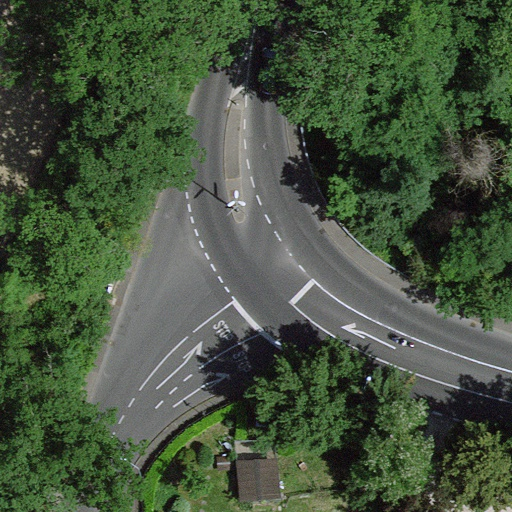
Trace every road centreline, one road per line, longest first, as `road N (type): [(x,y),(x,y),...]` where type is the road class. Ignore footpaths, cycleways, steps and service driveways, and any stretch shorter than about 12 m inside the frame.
road 1 (tertiary): [(86,511),(113,439),(153,375),(276,268)]
road 2 (secondary): [(261,0),(237,137),(244,212),(276,268)]
road 3 (secondary): [(276,268),(333,316),(383,343),(511,388)]
